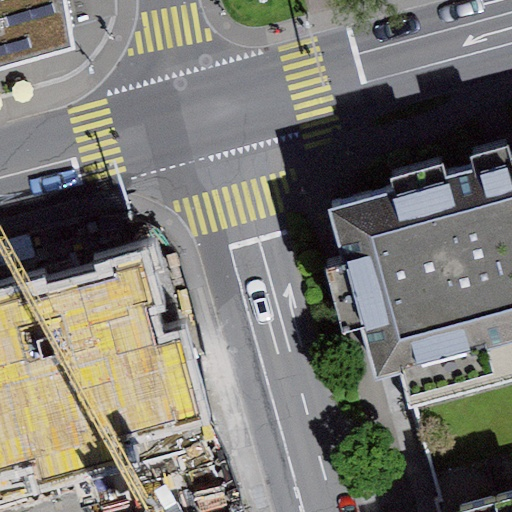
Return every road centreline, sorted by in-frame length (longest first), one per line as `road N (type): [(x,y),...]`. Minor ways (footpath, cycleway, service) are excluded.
road 1 (residential): [(205,126),(307,511)]
road 2 (primary): [(511,45),(205,126)]
road 3 (primary): [(205,126),(0,179)]
road 4 (residential): [(171,0),(205,126)]
